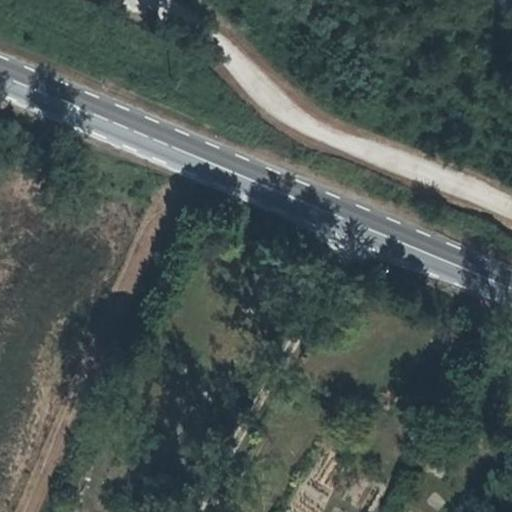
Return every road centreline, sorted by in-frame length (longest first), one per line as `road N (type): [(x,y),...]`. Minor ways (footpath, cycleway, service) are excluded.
road 1 (secondary): [(0,75),(511,288)]
road 2 (track): [(511,212),(279,112),(231,56),(154,0)]
